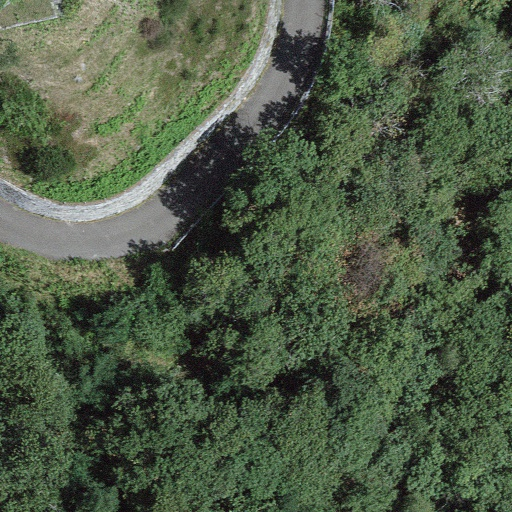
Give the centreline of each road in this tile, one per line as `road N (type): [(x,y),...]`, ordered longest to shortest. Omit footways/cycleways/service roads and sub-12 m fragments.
road 1 (trunk): [(511,406),(252,440),(0,489)]
road 2 (unclassified): [(0,221),(40,238),(95,242),(171,207),(285,76),(302,0)]
